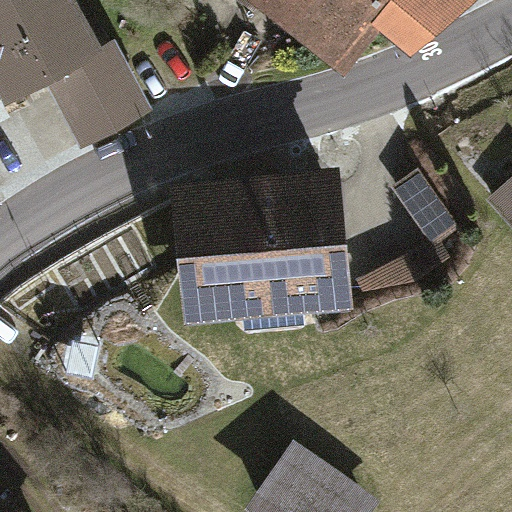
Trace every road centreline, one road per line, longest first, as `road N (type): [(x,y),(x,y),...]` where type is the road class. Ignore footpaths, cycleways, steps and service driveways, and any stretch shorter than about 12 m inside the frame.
road 1 (tertiary): [(511,11),(424,65),(225,138),(74,207),(0,257)]
road 2 (track): [(206,511),(0,352)]
